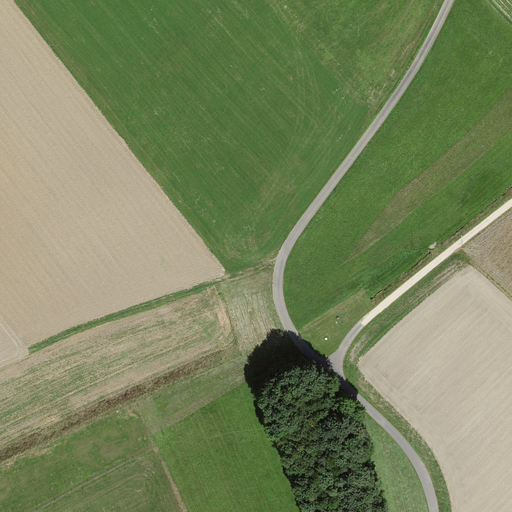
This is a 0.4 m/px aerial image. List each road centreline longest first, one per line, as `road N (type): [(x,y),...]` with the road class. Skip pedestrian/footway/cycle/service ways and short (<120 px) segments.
road 1 (unclassified): [(432,511),(406,446),(293,337),(275,282),(278,260),(424,49),(447,0)]
road 2 (track): [(511,202),(362,321),(328,371)]
